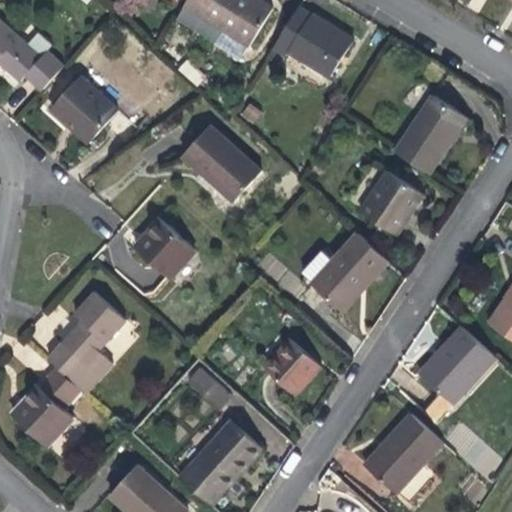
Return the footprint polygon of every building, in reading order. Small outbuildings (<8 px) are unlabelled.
[(273,5),(264,0),(188,0),(186,4),(178,17),(195,27),(203,15),(223,27),(215,40),(240,56),(248,43),(249,44),(273,5)] [(353,36),(301,3),(276,44),(329,77),(353,36)] [(223,27),(203,15),(195,27),(215,40),(223,27)] [(37,83),(53,65),(0,17),(0,59),(21,78),(26,73),(37,83)] [(184,60),(176,70),(198,86),(206,76),(184,60)] [(118,108),(83,76),(53,108),(90,140),(118,108)] [(397,151),(429,172),(466,116),(432,94),(397,151)] [(248,102),(240,116),(255,124),(263,111),(248,102)] [(261,170),(210,124),(182,155),(233,201),(261,170)] [(423,193),(388,170),(361,209),(397,233),(423,193)] [(194,249),(160,219),(136,247),(169,277),(194,249)] [(342,309),(388,258),(358,231),(333,259),(323,249),(303,270),(314,279),(312,281),(342,309)] [(511,286),(490,320),(511,334),(511,286)] [(67,372),(87,390),(113,361),(98,349),(126,319),(95,291),(75,315),(82,322),(50,357),(67,372)] [(453,402),(496,356),(463,326),(420,373),(441,391),(453,402)] [(295,393),(320,364),(291,338),(266,366),(295,393)] [(226,389),(200,365),(189,377),(216,401),(226,389)] [(67,372),(59,381),(83,404),(92,394),(87,390),(67,372)] [(83,404),(59,381),(47,393),(38,386),(12,413),(47,445),(83,404)] [(429,428),(453,402),(441,391),(417,417),(429,428)] [(417,417),(411,412),(366,464),(397,491),(443,441),(429,428),(417,417)] [(212,504),(263,445),(232,418),(182,476),(212,504)] [(445,441),(471,458),(471,459),(488,471),(499,454),(456,426),(445,441)] [(187,511),(188,511),(136,465),(110,496),(127,511),(187,511)]
